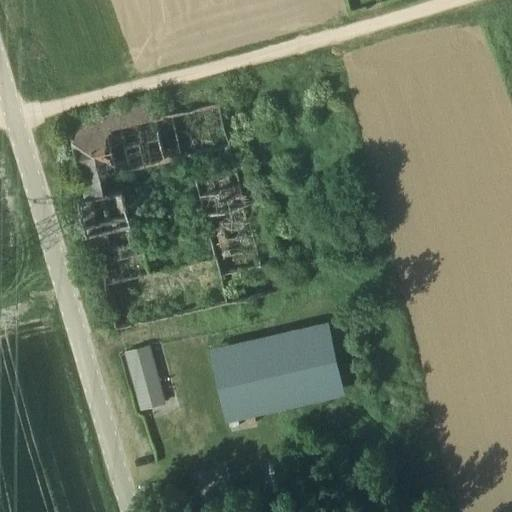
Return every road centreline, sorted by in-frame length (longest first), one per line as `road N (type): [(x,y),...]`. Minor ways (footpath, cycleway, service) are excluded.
road 1 (residential): [(134,511),(0,58)]
road 2 (track): [(442,0),(102,99),(16,114)]
